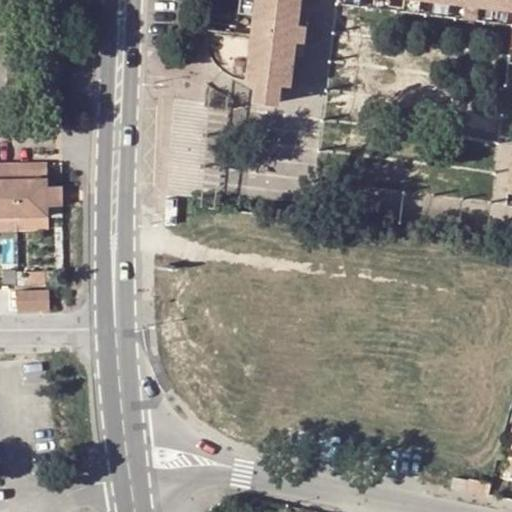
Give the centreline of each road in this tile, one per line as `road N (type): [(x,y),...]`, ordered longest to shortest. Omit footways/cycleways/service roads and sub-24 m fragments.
road 1 (tertiary): [(121,0),(119,329)]
road 2 (residential): [(245,470),(162,430),(122,389)]
road 3 (residential): [(28,511),(11,376)]
